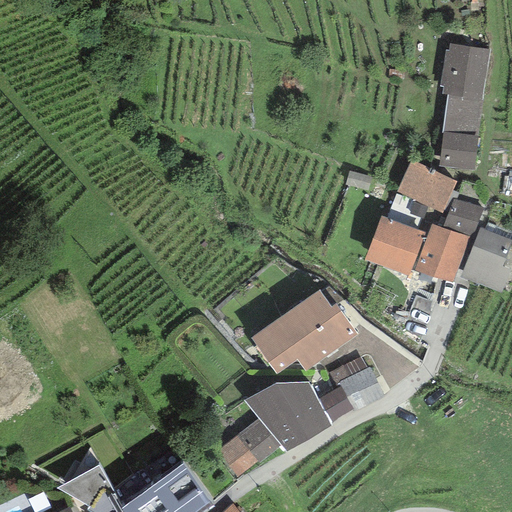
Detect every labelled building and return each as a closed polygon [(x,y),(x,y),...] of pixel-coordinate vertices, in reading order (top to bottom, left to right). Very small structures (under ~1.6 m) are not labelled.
[(442,94),(447,94),(482,99),(490,50),(449,44),(448,50),(445,49),(439,85),(443,86),(442,94)] [(447,94),(442,132),(477,136),(482,99),(447,94)] [(477,136),(442,132),(438,167),(473,171),(477,136)] [(457,180),(410,160),(396,193),(425,205),(442,213),(457,180)] [(395,193),(385,217),(415,229),(425,205),(396,193),(395,193)] [(483,208),(453,199),(442,228),(469,237),(473,238),(483,208)] [(385,217),(380,215),(363,259),(407,276),(424,232),(415,229),(385,217)] [(442,228),(431,223),(414,269),(453,283),(469,237),(442,228)] [(511,241),(479,228),(460,277),(501,293),(511,269),(502,266),(511,241)] [(318,291),(252,338),(277,373),(297,359),(305,371),(357,335),(335,303),(329,307),(318,291)] [(329,372),(338,387),(341,386),(353,409),(354,411),(384,396),(370,367),(366,369),(361,356),(329,372)] [(275,383),(244,400),(259,418),(281,444),(287,452),(331,425),(330,422),(317,399),(308,381),(275,383)] [(338,387),(317,399),(330,422),(353,409),(341,386),(338,387)] [(259,418),(237,435),(257,460),(259,462),(281,444),(259,418)] [(257,460),(237,435),(217,452),(237,476),(257,460)] [(182,463),(151,486),(170,511),(203,511),(214,504),(182,463)] [(125,511),(122,507),(98,465),(56,487),(89,506),(87,509),(91,511),(125,511)] [(170,511),(151,486),(122,507),(125,511),(170,511)] [(0,507),(0,511),(42,511),(38,497),(0,507)]
